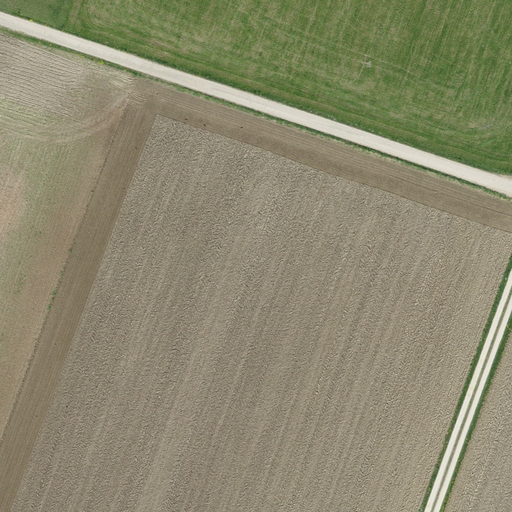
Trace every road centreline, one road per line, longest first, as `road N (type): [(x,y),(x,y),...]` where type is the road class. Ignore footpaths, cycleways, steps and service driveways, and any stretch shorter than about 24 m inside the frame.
road 1 (track): [(0,19),(511,186)]
road 2 (track): [(511,285),(430,511)]
